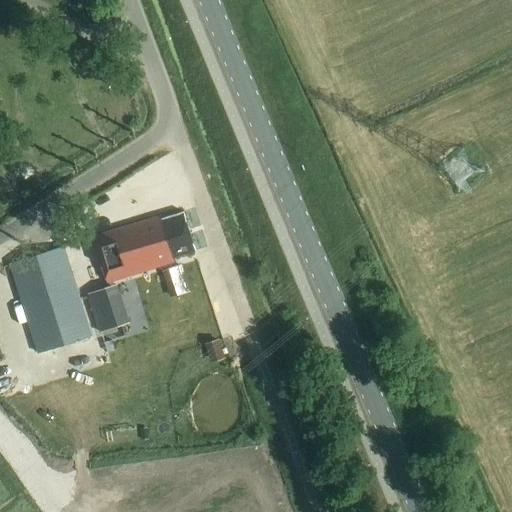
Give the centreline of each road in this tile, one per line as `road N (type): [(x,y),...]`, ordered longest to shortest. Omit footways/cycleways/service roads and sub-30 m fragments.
road 1 (tertiary): [(420,511),(208,0)]
road 2 (unclassified): [(127,0),(168,123),(0,238)]
road 3 (track): [(218,248),(319,511)]
road 4 (unknown): [(153,71),(24,0)]
